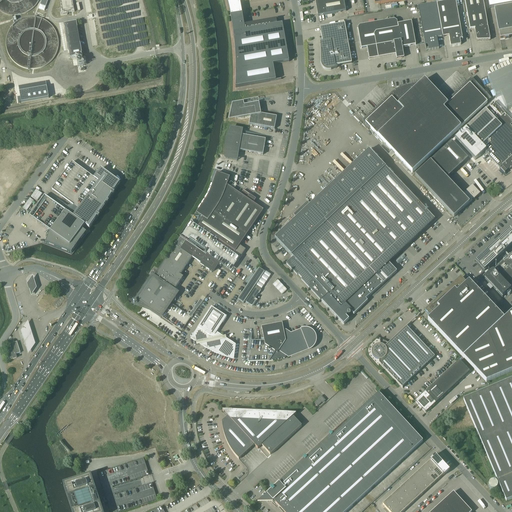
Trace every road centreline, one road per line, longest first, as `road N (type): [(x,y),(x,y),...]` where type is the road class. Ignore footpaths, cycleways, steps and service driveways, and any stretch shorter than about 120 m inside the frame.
road 1 (primary): [(92,298),(178,161),(193,49)]
road 2 (primary): [(182,49),(183,92),(167,153),(84,289)]
road 3 (unclassified): [(302,296),(262,242),(291,154),(300,91)]
road 4 (unclassified): [(501,511),(350,347)]
road 5 (tertiary): [(511,198),(350,347)]
road 6 (unclassified): [(300,91),(511,53)]
road 7 (primary): [(0,434),(84,309)]
road 8 (primary): [(76,300),(0,412)]
road 9 (tertiary): [(350,347),(294,379),(228,383)]
road 10 (tertiary): [(239,511),(195,464),(182,409)]
